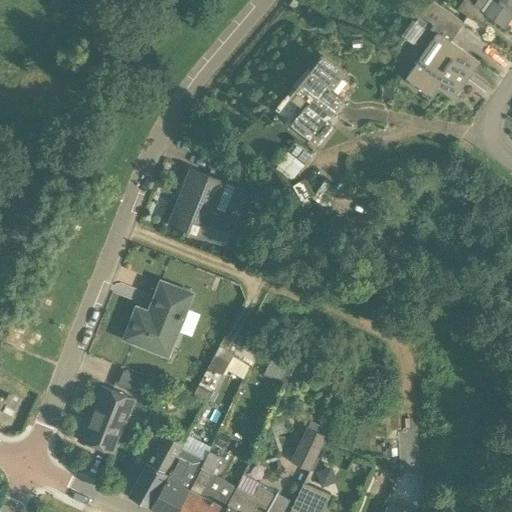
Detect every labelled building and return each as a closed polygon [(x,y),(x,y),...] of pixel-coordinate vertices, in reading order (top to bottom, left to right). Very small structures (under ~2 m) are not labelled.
[(487,16),(488,16),(504,28),(505,27),(504,26),(511,14),(511,0),(491,0),(483,12),(466,0),(462,0),(456,9),(480,26),(487,16)] [(478,63),(462,51),(450,43),(463,24),(432,1),(419,14),(434,24),(430,29),(437,34),(404,79),(431,97),(437,89),(452,100),(478,63)] [(325,122),(341,101),(330,92),(342,76),(323,61),(311,77),(309,75),(296,91),(310,102),(291,126),(301,134),(317,146),(332,127),(325,122)] [(25,72),(22,82),(31,86),(67,100),(71,89),(35,74),(26,71),(25,72)] [(70,94),(55,130),(82,140),(96,104),(70,94)] [(276,164),(292,177),(294,178),(312,154),(295,141),(276,164)] [(182,233),(186,234),(186,233),(201,239),(202,237),(226,247),(237,221),(212,211),(223,183),(190,170),(180,194),(184,196),(172,226),(168,225),(168,226),(182,231),(182,233)] [(0,241),(20,220),(0,202),(0,241)] [(160,281),(148,313),(145,318),(134,313),(136,308),(135,308),(123,340),(167,357),(192,294),(160,281)] [(233,354),(219,347),(209,367),(222,374),(233,354)] [(272,355),(263,375),(284,385),(294,365),(272,355)] [(88,446),(90,445),(112,453),(133,399),(101,387),(85,427),(83,428),(79,438),(81,443),(88,446)] [(153,450),(159,440),(162,435),(150,428),(141,444),(153,450)] [(309,470),(310,468),(324,438),(306,429),(291,462),(309,470)] [(174,461),(149,507),(158,511),(175,511),(203,462),(180,449),(183,444),(167,436),(163,442),(159,440),(153,450),(174,461)] [(174,461),(153,450),(128,496),(149,507),(174,461)] [(221,459),(209,452),(203,462),(175,511),(221,511),(226,505),(236,487),(212,474),(221,459)] [(317,470),(320,483),(335,480),(332,467),(317,470)] [(304,511),(315,490),(303,484),(291,508),(299,511),(304,511)] [(282,511),(289,501),(274,493),(272,496),(256,487),(251,496),(248,494),(236,487),(226,505),(221,511),(252,511),(256,505),(267,511),(268,511),(282,511)] [(315,490),(304,511),(320,511),(325,502),(329,496),(315,490)]
